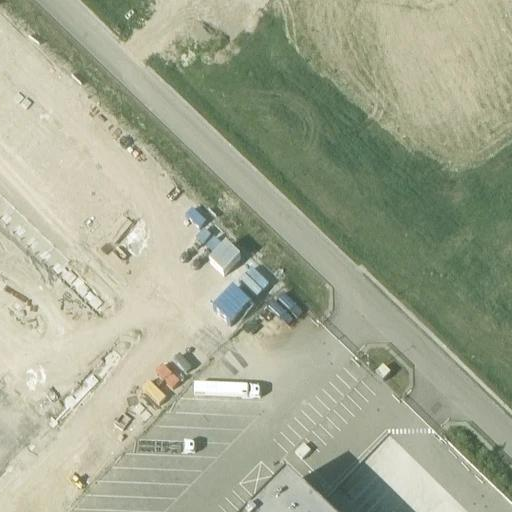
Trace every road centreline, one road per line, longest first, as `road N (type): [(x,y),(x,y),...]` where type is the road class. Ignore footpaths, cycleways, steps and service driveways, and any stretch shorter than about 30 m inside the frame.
road 1 (unclassified): [(57,0),(511,439)]
road 2 (unknown): [(443,373),(410,410),(397,453),(400,482),(422,511)]
